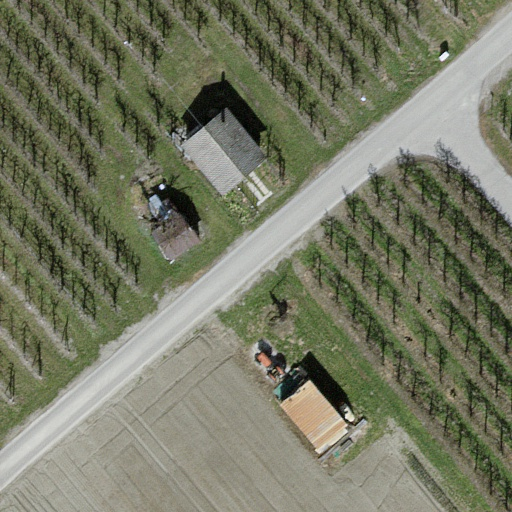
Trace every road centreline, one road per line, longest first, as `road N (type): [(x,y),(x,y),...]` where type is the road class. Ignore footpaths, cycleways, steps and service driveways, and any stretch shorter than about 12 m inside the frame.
road 1 (unclassified): [(429,106),(0,475)]
road 2 (unclassified): [(511,198),(429,106)]
